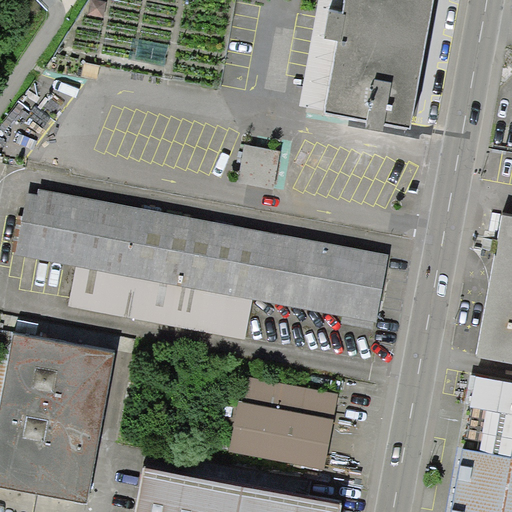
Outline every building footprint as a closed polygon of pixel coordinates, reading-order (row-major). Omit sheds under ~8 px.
[(412,123),(433,0),(311,0),(291,104),(412,123)] [(375,327),(387,258),(26,184),(10,256),(70,268),(63,306),(249,339),(255,308),(375,327)] [(511,218),(493,215),(467,358),(511,365),(511,218)] [(115,351),(13,331),(0,400),(0,485),(86,502),(115,351)] [(338,393),(244,375),(230,450),(324,467),(338,393)] [(511,511),(511,455),(463,447),(450,511),(511,511)] [(143,467),(135,511),(338,511),(340,501),(143,467)]
